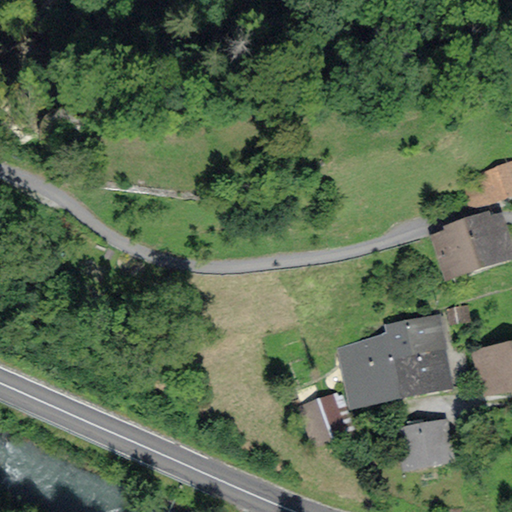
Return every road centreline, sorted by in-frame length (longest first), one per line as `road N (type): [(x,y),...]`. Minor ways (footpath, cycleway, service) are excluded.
road 1 (residential): [(511,218),(471,219),(323,256),(198,267),(124,244),(69,203),(0,169)]
road 2 (primary): [(295,511),(0,382)]
